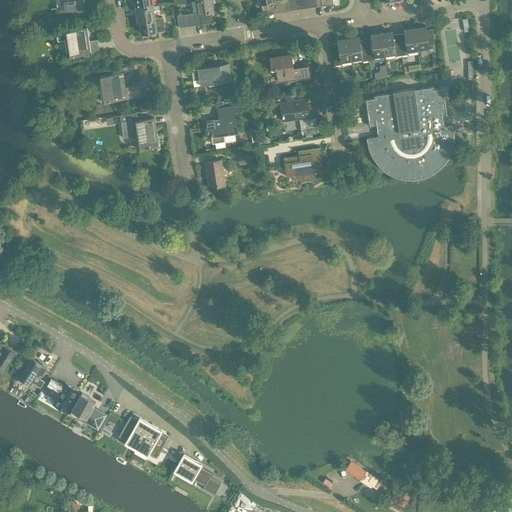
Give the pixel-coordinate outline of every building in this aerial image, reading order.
[(60,0),(61,7),(72,6),(72,10),(84,8),(83,4),(82,0),(60,0)] [(133,5),(133,9),(152,6),(151,0),(134,0),(135,4),(133,5)] [(194,0),(197,13),(194,13),(196,25),(202,24),(202,25),(214,23),(212,11),(214,11),(213,2),(215,1),(214,0),(194,0)] [(274,0),(257,0),(258,4),(260,4),(262,16),(274,14),(274,13),(279,13),(277,1),(275,1),(274,0)] [(305,9),(303,0),(297,0),(299,10),(305,9)] [(309,0),(303,0),(305,9),(311,8),(309,0)] [(152,6),(133,9),(134,13),(136,14),(137,23),(143,22),(144,33),(142,33),(142,34),(164,30),(162,17),(154,19),(153,11),(159,10),(159,5),(152,6)] [(60,32),(57,32),(58,40),(66,39),(68,57),(100,52),(98,40),(89,41),(87,28),(91,27),(60,32)] [(425,27),(414,28),(418,50),(428,49),(428,51),(435,50),(432,29),(426,30),(425,27)] [(404,33),(398,34),(401,55),(408,54),(407,52),(418,50),(414,28),(403,30),(404,33)] [(392,32),(381,34),(384,55),(395,54),(395,56),(401,55),(398,34),(393,35),(392,32)] [(370,38),(365,39),(368,60),(374,60),(374,57),(384,55),(381,34),(370,35),(370,38)] [(359,37),(348,39),(351,60),(362,59),(362,61),(368,60),(365,39),(359,40),(359,37)] [(351,60),(348,39),(337,40),(337,43),(331,44),(335,66),(341,65),(341,62),(351,60)] [(276,68),(278,82),(309,77),(307,63),(293,65),(291,54),(269,58),(271,69),(276,68)] [(193,81),(198,80),(199,86),(231,81),(228,64),(191,69),(193,81)] [(123,88),(120,73),(91,78),(92,86),(100,85),(102,102),(143,96),(141,85),(123,88)] [(370,126),(378,125),(380,136),(367,138),(368,143),(369,147),(370,150),(371,154),(373,157),(375,160),(377,164),(380,166),(383,169),(386,171),(389,173),(392,175),(396,177),(399,178),(403,178),(407,179),(411,179),(415,179),(418,178),(422,177),(426,176),(429,175),(433,173),(436,171),(439,168),(442,166),(444,163),(447,159),(448,156),(450,153),(451,149),(452,145),(453,141),(453,138),(453,134),(453,130),(452,124),(442,126),(440,115),(446,115),(442,87),(434,89),(434,86),(414,89),(414,88),(393,91),(393,92),(373,95),(374,98),(366,99),(370,126)] [(282,111),(283,122),(299,119),(301,129),(305,128),(306,134),(318,133),(317,126),(316,119),(309,120),(306,99),(294,101),(293,98),(286,99),(287,102),(272,104),(274,113),(282,111)] [(225,136),(237,134),(234,113),(238,113),(237,106),(218,109),(220,120),(206,122),(208,137),(211,137),(212,144),(226,142),(225,136)] [(121,123),(123,138),(136,136),(138,150),(156,147),(154,133),(156,133),(154,118),(121,123)] [(311,153),(283,158),(286,176),(314,172),(314,170),(323,168),(323,171),(324,171),(320,147),(310,149),(311,153)] [(239,157),(240,164),(256,162),(255,155),(239,157)] [(221,160),(206,162),(209,188),(225,186),(221,160)] [(4,343),(0,349),(0,366),(4,369),(16,351),(4,343)] [(33,387),(35,384),(40,388),(44,382),(39,378),(46,367),(32,359),(19,379),(33,387)] [(51,379),(43,392),(56,400),(53,405),(66,412),(78,391),(66,383),(64,386),(51,379)] [(82,393),(69,414),(71,415),(72,416),(73,417),(74,417),(74,418),(75,418),(76,418),(78,419),(79,419),(80,416),(86,419),(90,421),(88,424),(97,429),(105,415),(92,407),(95,403),(88,399),(89,397),(82,393)] [(130,415),(118,436),(126,441),(124,443),(125,444),(126,443),(136,449),(137,447),(149,426),(150,424),(140,418),(140,417),(139,417),(138,420),(130,415)] [(137,447),(136,449),(147,455),(146,456),(147,456),(149,453),(156,458),(168,437),(160,433),(162,430),(161,430),(150,424),(149,426),(137,447)] [(184,453),(173,471),(174,471),(175,471),(191,480),(191,481),(192,481),(193,479),(204,485),(203,488),(214,495),(221,483),(210,477),(212,473),(200,466),(202,464),(201,463),(201,464),(184,455),(184,454),(184,453)] [(345,469),(360,480),(366,471),(350,461),(345,469)] [(387,503),(402,511),(410,496),(395,489),(387,503)]
